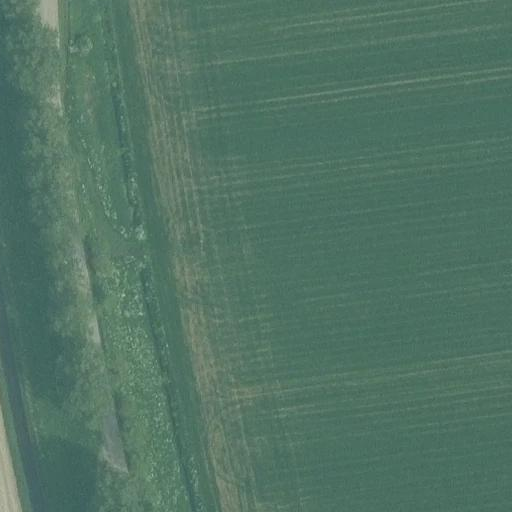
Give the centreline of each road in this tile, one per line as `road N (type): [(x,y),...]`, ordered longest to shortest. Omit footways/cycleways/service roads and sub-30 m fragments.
road 1 (unclassified): [(131,511),(82,300),(34,0)]
road 2 (track): [(143,250),(109,238),(98,220),(48,84)]
